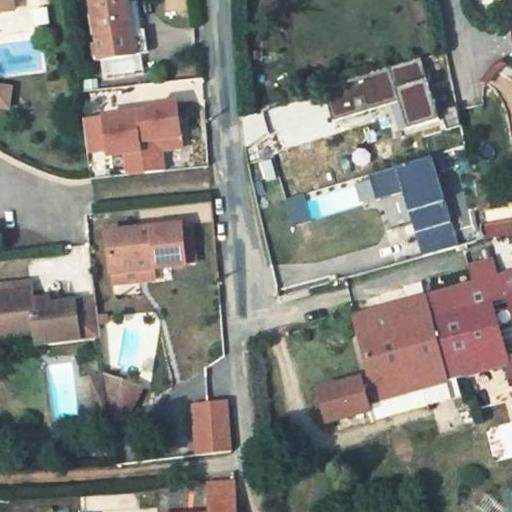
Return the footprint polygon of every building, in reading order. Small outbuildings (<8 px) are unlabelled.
[(43,0),(0,0),(0,18),(12,17),(9,0),(27,0),(28,2),(43,0)] [(124,0),(88,0),(95,39),(96,46),(98,58),(99,63),(100,63),(140,57),(142,56),(138,33),(129,33),(126,12),(124,0)] [(136,11),(126,12),(129,33),(138,33),(136,11)] [(140,57),(100,63),(104,83),(143,77),(140,57)] [(432,119),(412,58),(315,89),(326,121),(391,101),(402,97),(411,126),(432,119)] [(10,89),(0,87),(0,97),(8,99),(10,89)] [(8,99),(0,97),(0,107),(6,109),(8,99)] [(402,97),(391,101),(401,130),(411,126),(402,97)] [(137,112),(146,170),(164,169),(164,150),(181,148),(177,103),(152,105),(153,111),(137,112)] [(137,112),(83,116),(88,149),(108,147),(108,152),(128,151),(130,171),(146,170),(137,112)] [(452,249),(424,160),(361,179),(369,203),(397,195),(417,260),(452,249)] [(179,227),(107,232),(109,273),(136,271),(149,270),(182,268),(179,227)] [(511,265),(487,272),(490,289),(505,361),(511,391),(511,265)] [(150,282),(149,270),(136,271),(109,273),(111,291),(115,295),(134,294),(137,290),(137,282),(150,282)] [(426,305),(490,289),(487,272),(421,288),(426,305)] [(97,290),(76,293),(50,297),(50,294),(34,296),(32,284),(19,286),(18,281),(0,283),(0,331),(37,326),(39,336),(81,330),(102,327),(97,290)] [(348,306),(352,323),(426,305),(421,288),(348,306)] [(505,361),(490,289),(426,305),(440,360),(444,373),(505,361)] [(352,323),(363,368),(364,371),(370,393),(428,378),(424,363),(440,360),(426,305),(352,323)] [(37,326),(0,331),(0,341),(39,336),(37,326)] [(444,373),(440,360),(424,363),(428,378),(370,393),(375,411),(428,397),(427,395),(449,389),(444,373)] [(375,411),(364,371),(314,385),(325,424),(375,411)] [(103,373),(91,375),(96,413),(109,412),(103,373)] [(144,386),(103,373),(109,412),(129,416),(144,386)] [(225,401),(190,406),(197,456),(231,451),(225,401)] [(238,511),(237,485),(210,486),(210,511),(238,511)]
